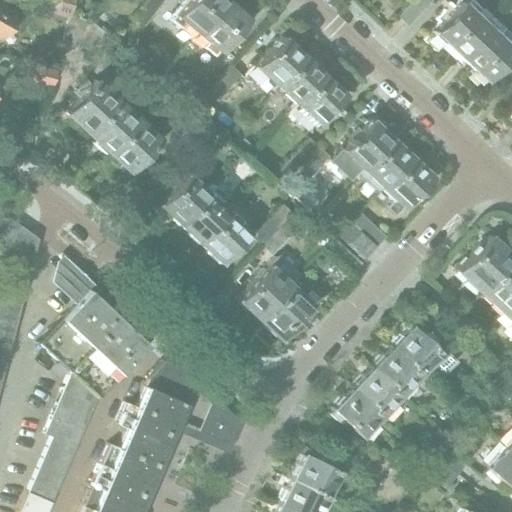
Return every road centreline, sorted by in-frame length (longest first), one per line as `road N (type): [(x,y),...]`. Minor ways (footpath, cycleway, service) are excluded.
road 1 (residential): [(0,166),(87,229),(277,397)]
road 2 (residential): [(277,397),(487,169)]
road 3 (residential): [(487,169),(310,0)]
road 4 (residential): [(220,511),(277,397)]
